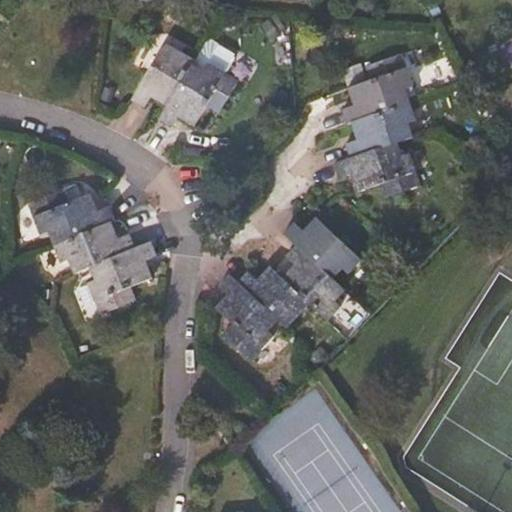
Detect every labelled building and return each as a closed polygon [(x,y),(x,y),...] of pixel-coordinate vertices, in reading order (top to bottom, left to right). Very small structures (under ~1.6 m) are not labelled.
[(238,81),(223,72),(231,58),(229,51),(212,42),(206,43),(196,61),(194,64),(167,108),(159,122),(173,130),(180,120),(194,129),(207,108),(218,114),(238,81)] [(194,64),(196,61),(166,43),(131,101),(146,109),(152,99),(167,108),(194,64)] [(406,91),(415,87),(403,55),(365,68),(370,81),(348,89),(354,107),(342,111),(348,127),(351,126),(411,103),(406,91)] [(351,160),(399,143),(414,138),(410,124),(417,121),(411,103),(351,126),(357,141),(346,145),(351,160)] [(421,186),(410,154),(404,156),(399,143),(351,160),(335,166),(340,180),(351,176),(358,195),(379,187),(384,200),(421,186)] [(116,221),(110,206),(98,211),(92,194),(70,203),(64,189),(28,204),(41,236),(47,234),(52,246),(113,222),(116,221)] [(363,262),(316,218),(303,231),(294,223),(285,233),(297,245),(335,280),(343,271),(349,277),(363,262)] [(89,268),(136,248),(131,233),(119,238),(113,222),(52,246),(60,264),(67,261),(73,274),(89,268)] [(138,301),(133,288),(153,279),(147,262),(157,257),(152,242),(136,248),(89,268),(94,281),(88,284),(101,316),(138,301)] [(337,303),(347,291),(335,280),(297,245),(285,258),(293,266),(282,279),(311,305),(329,323),(342,308),(337,303)] [(282,279),(270,267),(258,280),(249,273),(238,283),(280,322),(288,330),(311,305),(282,279)] [(275,337),(270,332),(280,322),(238,283),(229,275),(218,287),(227,295),(214,310),(232,326),(224,336),(252,362),(275,337)]
